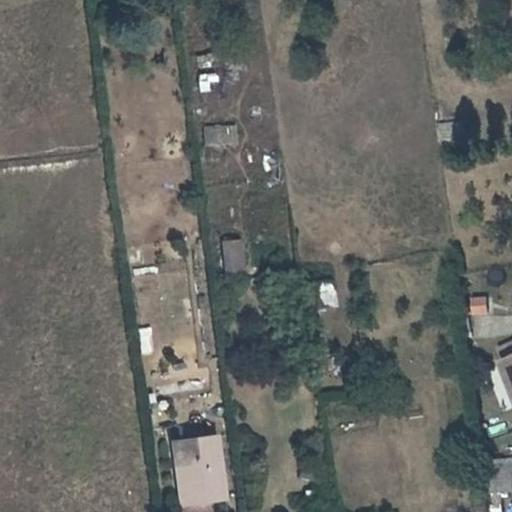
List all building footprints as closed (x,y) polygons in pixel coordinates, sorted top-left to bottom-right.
[(204,146),(235,145),(235,126),(203,126),(204,146)] [(219,273),(238,270),(233,238),(214,240),(219,273)] [(318,283),(316,306),(331,307),(333,284),(318,283)] [(473,299),(475,316),(491,314),(488,297),(473,299)] [(511,341),(510,342),(511,347),(511,357),(503,361),(511,387),(511,341)] [(175,511),(200,511),(199,497),(216,495),(208,433),(167,438),(175,511)] [(511,458),(491,460),(494,494),(511,492),(511,458)]
